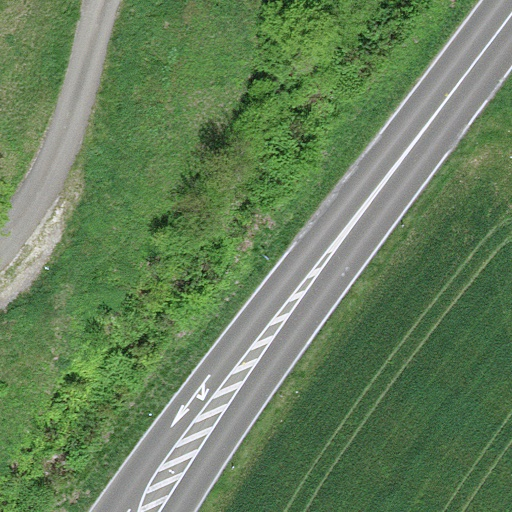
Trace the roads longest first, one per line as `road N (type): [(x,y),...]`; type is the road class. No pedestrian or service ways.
road 1 (primary): [(112,511),(511,3)]
road 2 (unclassified): [(107,0),(31,253),(0,287)]
